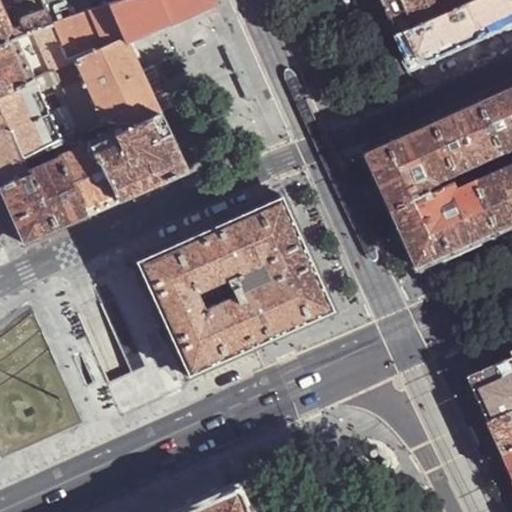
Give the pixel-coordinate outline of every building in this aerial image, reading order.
[(10,4),(2,8),(11,29),(20,26),(18,21),(19,17),(45,8),(41,0),(24,0),(11,5),(10,4)] [(41,0),(45,8),(50,24),(54,22),(108,2),(114,0),(41,0)] [(114,0),(108,2),(124,37),(126,38),(127,41),(149,31),(168,23),(157,0),(114,0)] [(157,0),(168,23),(193,12),(205,6),(217,1),(216,0),(157,0)] [(387,0),(395,18),(403,34),(475,2),(474,0),(387,0)] [(511,0),(478,0),(475,2),(403,34),(410,51),(417,67),(461,47),(511,24),(511,0)] [(108,2),(54,22),(71,61),(76,59),(124,37),(108,2)] [(0,3),(0,43),(15,37),(11,29),(2,8),(0,3)] [(50,24),(45,8),(19,17),(18,21),(20,26),(11,29),(15,37),(50,24)] [(50,24),(15,37),(33,78),(56,68),(71,61),(54,22),(50,24)] [(212,35),(208,36),(207,38),(210,46),(212,46),(217,45),(217,43),(214,35),(212,35)] [(15,37),(0,43),(0,92),(33,78),(15,37)] [(124,37),(76,59),(84,75),(89,86),(94,97),(105,120),(116,116),(120,125),(121,128),(159,111),(158,109),(139,67),(133,54),(127,41),(126,38),(124,37)] [(71,61),(56,68),(62,79),(64,84),(84,75),(76,59),(71,61)] [(153,61),(139,67),(158,109),(172,103),(153,61)] [(56,68),(33,78),(38,89),(52,83),(62,79),(56,68)] [(33,78),(0,92),(0,184),(29,171),(27,167),(23,156),(53,143),(61,140),(48,111),(38,89),(33,78)] [(62,79),(52,83),(57,92),(66,88),(64,84),(62,79)] [(89,86),(78,91),(83,102),(94,97),(89,86)] [(511,90),(507,92),(486,102),(509,152),(511,150),(511,90)] [(69,96),(61,100),(64,104),(72,101),(69,96)] [(83,102),(75,107),(85,129),(105,120),(94,97),(83,102)] [(64,104),(48,111),(61,140),(85,129),(75,107),(72,101),(64,104)] [(461,113),(440,122),(463,172),(509,152),(486,102),(461,113)] [(112,134),(91,143),(117,199),(153,184),(186,169),(168,130),(164,122),(159,111),(121,128),(122,129),(112,134)] [(404,138),(371,153),(397,209),(446,188),(443,181),(463,172),(440,122),(404,138)] [(182,124),(168,130),(186,169),(197,163),(198,158),(182,124)] [(120,125),(110,129),(112,134),(122,129),(121,128),(120,125)] [(61,140),(53,143),(58,154),(89,140),(85,129),(61,140)] [(89,140),(58,154),(85,213),(103,205),(117,199),(91,143),(89,140)] [(53,143),(23,156),(27,167),(58,154),(53,143)] [(509,152),(463,172),(466,179),(478,174),(511,159),(509,152)] [(58,154),(27,167),(29,171),(0,184),(0,193),(21,241),(85,213),(58,154)] [(511,158),(511,159),(478,174),(481,181),(511,166),(511,158)] [(511,166),(481,181),(503,231),(511,226),(511,166)] [(460,182),(466,179),(463,172),(443,181),(446,188),(460,182)] [(465,248),(503,231),(481,181),(463,189),(460,182),(446,188),(397,209),(410,237),(421,262),(423,266),(465,248)] [(186,373),(259,340),(326,311),(332,308),(283,198),(281,193),(276,195),(237,212),(168,243),(134,258),(135,261),(185,372),(186,373)] [(511,359),(496,367),(474,377),(477,384),(487,404),(496,423),(511,415),(511,359)] [(511,415),(496,423),(505,444),(510,455),(511,453),(511,415)] [(382,441),(372,438),(369,436),(358,449),(362,451),(361,453),(385,472),(386,471),(389,473),(400,460),(397,458),(396,455),(390,447),(382,441)] [(254,511),(253,508),(255,507),(252,500),(250,501),(249,499),(248,499),(244,490),(245,490),(243,485),(240,480),(237,482),(237,481),(229,484),(229,485),(221,488),(219,489),(218,487),(210,490),(211,492),(195,499),(194,497),(190,499),(186,501),(187,503),(186,504),(178,508),(178,507),(170,511),(254,511)]
